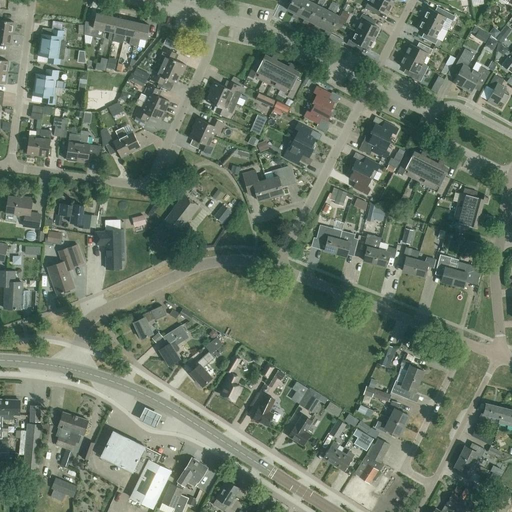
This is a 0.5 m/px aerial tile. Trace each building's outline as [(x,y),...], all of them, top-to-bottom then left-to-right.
[(296,19),(305,0),(291,0),(287,10),(294,13),(292,17),(296,19)] [(307,24),(317,5),(311,2),(311,0),(305,0),(296,19),(298,16),(304,19),(303,22),(307,24)] [(317,30),(327,10),(322,8),(325,1),(323,0),(319,0),(317,5),(307,24),(307,25),(309,21),(315,24),(313,28),(317,30)] [(377,9),(387,14),(393,3),(385,0),(371,0),(369,4),(367,3),(365,8),(375,14),(377,9)] [(331,4),(327,10),(317,30),(318,30),(319,27),(326,30),(324,33),(328,35),(330,32),(338,16),(332,13),(336,6),(331,4)] [(428,8),(423,19),(441,28),(447,31),(452,21),(455,16),(441,9),(438,13),(428,8)] [(102,39),(107,16),(96,13),(94,23),(85,21),(84,26),(84,35),(102,39)] [(0,32),(12,34),(14,22),(0,20),(0,17),(0,14),(0,32)] [(356,30),(374,39),(380,29),(370,24),(372,19),(362,14),(359,19),(361,20),(356,30)] [(112,41),(117,18),(107,16),(102,39),(104,30),(110,32),(108,40),(112,41)] [(125,35),(128,20),(117,18),(112,41),(117,42),(119,34),(125,35)] [(436,38),(441,28),(423,19),(417,30),(427,35),(425,39),(435,44),(438,39),(436,38)] [(133,46),(139,23),(128,20),(125,35),(131,36),(129,45),(133,46)] [(139,23),(133,46),(138,47),(140,39),(146,40),(149,25),(139,23)] [(506,26),(503,30),(508,34),(511,30),(506,26)] [(40,42),(39,45),(59,48),(62,48),(64,31),(52,29),(51,35),(42,34),(41,42),(40,42)] [(369,50),(374,39),(356,30),(351,40),(349,39),(347,44),(357,49),(359,45),(369,50)] [(0,43),(11,45),(12,34),(0,32),(0,43)] [(328,38),(335,42),(338,37),(331,34),(328,38)] [(494,49),(498,42),(489,38),(486,45),(494,49)] [(172,42),(169,48),(177,51),(180,45),(172,42)] [(405,55),(423,64),(428,54),(430,55),(433,50),(422,44),(420,49),(410,44),(405,55)] [(62,48),(59,48),(39,45),(38,56),(48,57),(47,63),(60,65),(60,59),(63,59),(65,48),(62,48)] [(157,64),(162,66),(182,75),(186,65),(173,60),(176,54),(164,48),(157,64)] [(462,88),(472,69),(467,67),(474,54),(465,49),(461,56),(454,68),(459,71),(452,83),(462,88)] [(271,85),(282,64),(276,61),(278,57),(273,54),(271,58),(265,55),(261,62),(256,59),(248,76),(253,79),(255,76),(271,85)] [(418,74),(423,64),(405,55),(399,65),(409,70),(407,75),(417,80),(420,75),(418,74)] [(511,59),(508,57),(501,65),(511,73),(511,59)] [(0,71),(7,73),(8,61),(0,60),(0,71)] [(497,65),(491,61),(487,68),(493,71),(497,65)] [(96,62),(95,68),(104,70),(106,64),(96,62)] [(282,64),(271,85),(288,94),(287,96),(292,99),(300,82),(296,80),(299,73),(299,72),(299,73),(293,70),(295,66),(290,63),(288,67),(282,64)] [(446,63),(441,71),(447,74),(451,66),(446,63)] [(182,75),(162,66),(159,71),(155,69),(150,79),(162,85),(165,79),(176,84),(180,75),(182,75)] [(480,67),(477,72),(472,69),(462,88),(471,93),(478,81),(483,84),(490,72),(484,69),(480,67)] [(35,85),(53,87),(63,89),(64,82),(57,81),(59,71),(46,69),(46,75),(36,74),(35,76),(34,80),(35,82),(34,82),(34,85),(35,85)] [(505,104),(509,96),(504,93),(506,88),(497,83),(500,78),(495,75),(488,87),(493,90),(487,102),(496,107),(499,101),(505,104)] [(213,82),(209,91),(229,100),(236,104),(241,94),(238,92),(241,87),(229,82),(226,88),(213,82)] [(52,94),(53,87),(35,85),(33,87),(33,91),(34,93),(33,93),(33,96),(43,97),(42,103),(54,105),(56,95),(52,94)] [(145,102),(165,111),(170,102),(157,96),(159,90),(148,85),(143,95),(147,97),(145,102)] [(434,85),(432,90),(437,93),(440,88),(434,85)] [(314,104),(334,114),(336,111),(332,108),(335,103),(328,99),(331,94),(316,86),(313,92),(316,94),(312,103),(314,104)] [(210,92),(206,101),(218,107),(215,113),(227,118),(229,112),(232,114),(236,104),(229,100),(209,91),(209,92),(210,92)] [(272,107),(274,101),(258,94),(255,100),(272,107)] [(276,101),(274,107),(287,113),(290,108),(276,101)] [(165,112),(165,111),(145,102),(142,108),(138,106),(134,116),(145,121),(148,115),(160,120),(164,111),(165,112)] [(113,116),(124,111),(118,103),(108,107),(113,116)] [(332,117),(334,114),(314,104),(310,112),(307,110),(303,116),(318,124),(321,118),(327,122),(330,116),(332,117)] [(33,106),(32,113),(43,114),(44,107),(33,106)] [(83,123),(90,124),(91,115),(84,114),(83,123)] [(55,126),(54,136),(60,137),(62,120),(62,119),(54,118),(53,126),(55,126)] [(192,128),(213,137),(215,131),(220,133),(224,123),(212,118),(210,124),(197,118),(192,128)] [(26,154),(37,156),(41,130),(42,120),(38,120),(35,137),(29,136),(26,154)] [(66,138),(68,120),(62,120),(60,137),(66,138)] [(368,131),(390,143),(390,142),(388,141),(392,133),(396,135),(399,129),(384,121),(381,127),(375,123),(372,129),(370,128),(368,131)] [(294,139),(316,150),(312,148),(316,139),(309,136),(312,130),(297,123),(294,129),(298,131),(294,139)] [(119,129),(131,153),(141,148),(133,132),(127,135),(123,127),(119,129)] [(107,144),(106,143),(112,140),(106,128),(101,130),(103,147),(107,144)] [(210,142),(213,137),(192,128),(194,128),(189,138),(201,143),(198,149),(210,154),(215,144),(210,142)] [(121,158),(131,153),(119,129),(115,131),(119,139),(113,142),(121,158)] [(52,131),(41,130),(37,156),(48,157),(51,139),(50,139),(52,131)] [(81,131),(80,135),(77,161),(88,163),(89,155),(91,156),(91,157),(98,158),(100,146),(87,144),(89,132),(81,131)] [(386,151),(390,143),(368,131),(362,144),(372,149),(371,151),(386,159),(389,153),(386,151)] [(77,161),(80,135),(70,134),(68,142),(66,160),(77,161)] [(314,154),(316,150),(294,139),(296,140),(291,149),(288,147),(283,157),(297,165),(302,155),(309,158),(312,153),(314,154)] [(263,142),(257,144),(260,151),(266,149),(263,142)] [(420,182),(431,161),(425,158),(427,154),(422,151),(420,155),(414,151),(410,159),(405,156),(397,173),(402,175),(403,173),(420,182)] [(349,167),(371,179),(369,177),(374,169),(377,171),(380,165),(365,157),(363,163),(356,160),(353,165),(351,164),(349,167)] [(396,168),(399,162),(393,159),(391,158),(388,164),(389,164),(396,168)] [(431,161),(420,182),(437,190),(436,193),(441,195),(449,179),(445,176),(448,169),(442,166),(444,162),(439,160),(437,164),(431,161)] [(394,173),(396,169),(389,165),(386,170),(394,173)] [(234,167),(232,174),(238,176),(240,168),(234,167)] [(265,180),(271,198),(283,194),(281,187),(295,183),(290,168),(288,167),(272,171),(273,177),(265,180)] [(367,187),(371,179),(349,167),(349,168),(353,170),(349,179),(355,182),(353,187),(367,195),(370,189),(367,187)] [(271,198),(265,180),(257,182),(256,176),(245,179),(249,196),(256,194),(258,201),(271,198)] [(463,194),(460,193),(458,203),(481,209),(483,202),(487,203),(488,198),(484,197),(483,199),(476,197),(477,192),(464,189),(463,194)] [(220,199),(223,194),(218,190),(215,195),(220,199)] [(343,207),(346,196),(347,193),(339,190),(334,204),(343,207)] [(190,217),(199,207),(184,195),(173,210),(165,221),(178,232),(190,217)] [(23,199),(8,197),(6,213),(17,214),(17,216),(24,217),(23,226),(39,228),(41,215),(30,213),(32,199),(23,197),(23,199)] [(354,205),(361,208),(364,201),(357,198),(354,205)] [(483,216),(479,215),(481,209),(458,203),(453,222),(455,222),(454,227),(467,231),(469,226),(476,228),(478,221),(482,222),(483,216)] [(73,205),(61,204),(59,215),(62,215),(71,217),(70,223),(79,225),(79,228),(89,229),(91,215),(82,214),(84,206),(73,204),(73,205)] [(377,206),(377,205),(371,204),(367,220),(373,221),(374,218),(382,220),(385,207),(377,206)] [(223,205),(219,211),(226,217),(231,211),(223,205)] [(6,213),(5,221),(16,223),(17,216),(17,214),(6,213)] [(146,223),(144,215),(137,217),(139,225),(146,223)] [(339,240),(341,234),(340,234),(333,231),(333,229),(320,225),(317,238),(324,240),(323,243),(326,244),(325,251),(335,253),(339,240)] [(402,242),(409,244),(413,230),(406,228),(402,242)] [(122,261),(125,261),(124,245),(124,229),(104,230),(104,232),(95,232),(95,244),(105,244),(105,269),(122,269),(122,261)] [(443,240),(445,231),(440,230),(437,238),(443,240)] [(48,233),(46,241),(58,242),(59,235),(60,233),(48,231),(48,233)] [(346,256),(348,249),(355,251),(358,239),(354,238),(355,234),(341,231),(340,234),(341,234),(339,240),(335,253),(346,256)] [(364,261),(374,264),(378,250),(380,241),(367,238),(364,249),(367,250),(364,261)] [(56,294),(75,288),(69,270),(76,268),(75,265),(84,262),(78,244),(62,250),(64,255),(60,257),(62,262),(46,267),(56,294)] [(378,250),(374,264),(385,267),(388,256),(394,257),(396,250),(388,248),(386,252),(378,250)] [(413,274),(417,260),(409,258),(411,249),(406,248),(403,259),(405,260),(402,271),(413,274)] [(440,255),(435,274),(443,276),(441,281),(452,284),(456,270),(457,264),(450,262),(451,258),(440,255)] [(22,257),(13,256),(12,265),(21,265),(22,257)] [(417,260),(413,274),(424,277),(427,266),(433,267),(435,260),(427,258),(425,262),(417,260)] [(456,270),(452,284),(463,287),(465,280),(477,283),(481,268),(466,264),(464,272),(456,270)] [(27,309),(28,291),(22,290),(22,283),(14,282),(14,271),(0,270),(0,285),(5,286),(4,308),(21,309),(27,309)] [(226,302),(225,309),(256,313),(256,315),(261,316),(262,308),(226,302)] [(155,320),(166,315),(162,306),(141,316),(142,319),(134,323),(141,339),(152,334),(147,322),(154,318),(155,320)] [(212,306),(205,311),(214,322),(220,318),(212,306)] [(322,313),(287,307),(284,323),(314,329),(313,333),(318,333),(322,313)] [(189,321),(193,316),(183,310),(179,315),(189,321)] [(179,348),(177,345),(179,344),(185,340),(190,337),(182,325),(177,328),(163,337),(167,345),(159,350),(169,365),(179,359),(175,353),(179,350),(179,348)] [(277,355),(285,329),(279,327),(273,347),(269,346),(267,352),(277,355)] [(152,339),(156,343),(163,337),(159,332),(152,339)] [(344,350),(346,341),(366,346),(364,355),(373,357),(377,341),(341,332),(337,348),(344,350)] [(202,386),(211,378),(202,368),(214,358),(210,354),(221,344),(215,337),(206,346),(210,351),(195,364),(197,367),(190,373),(202,386)] [(312,356),(319,358),(325,342),(319,340),(312,356)] [(323,364),(329,366),(334,347),(328,345),(323,364)] [(378,364),(385,367),(392,349),(385,347),(378,364)] [(238,395),(242,388),(236,385),(239,377),(231,374),(239,358),(233,355),(226,372),(230,374),(223,388),(224,388),(221,395),(234,401),(237,394),(238,395)] [(406,376),(419,381),(423,371),(412,367),(413,364),(403,360),(401,365),(409,368),(406,376)] [(261,375),(267,378),(273,367),(267,363),(261,375)] [(272,387),(277,378),(281,381),(285,374),(275,368),(266,384),(272,387)] [(415,392),(419,381),(406,376),(403,383),(396,380),(391,392),(405,398),(408,389),(415,392)] [(297,382),(293,388),(298,391),(294,398),(299,402),(307,389),(297,382)] [(388,402),(390,395),(366,387),(363,395),(365,395),(362,402),(369,404),(371,398),(372,398),(373,396),(388,402)] [(320,401),(324,404),(327,399),(310,388),(299,404),(313,413),(320,401)] [(280,415),(275,412),(274,414),(267,411),(273,399),(266,395),(260,407),(259,407),(253,419),(268,426),(271,420),(277,422),(280,415)] [(2,419),(13,420),(13,415),(19,415),(20,401),(3,400),(2,419)] [(390,419),(404,426),(409,416),(397,410),(399,404),(392,402),(390,409),(394,411),(390,419)] [(500,418),(502,408),(486,404),(484,413),(482,412),(478,420),(483,423),(487,415),(500,418),(499,423),(500,418)] [(360,405),(357,411),(363,414),(366,408),(360,405)] [(30,406),(30,422),(30,424),(27,424),(22,479),(37,481),(42,425),(39,425),(39,422),(40,422),(40,406),(30,406)] [(161,415),(145,407),(139,420),(155,428),(161,415)] [(500,418),(499,423),(511,426),(511,410),(502,408),(500,418)] [(65,448),(75,416),(63,412),(58,427),(59,427),(56,436),(59,437),(57,445),(65,448)] [(309,427),(312,421),(302,415),(296,425),(295,425),(288,436),(303,446),(312,431),(312,429),(309,427)] [(75,416),(65,448),(73,451),(76,441),(79,442),(81,435),(83,435),(88,420),(75,416)] [(399,436),(404,426),(390,419),(386,426),(378,422),(376,427),(386,432),(387,430),(399,436)] [(337,438),(345,425),(338,420),(330,433),(337,438)] [(357,426),(367,433),(370,428),(360,421),(357,426)] [(358,437),(355,443),(366,450),(373,439),(357,429),(354,435),(358,437)] [(133,472),(136,464),(146,446),(113,430),(100,457),(133,472)] [(492,444),(493,440),(491,438),(475,430),(472,436),(488,444),(489,443),(492,444)] [(7,444),(7,438),(2,438),(0,438),(0,460),(9,460),(9,444),(7,444)] [(390,445),(378,439),(375,445),(387,451),(390,445)] [(88,460),(95,443),(87,441),(81,458),(88,460)] [(333,442),(323,458),(333,465),(342,452),(344,448),(333,442)] [(473,463),(477,465),(485,449),(474,444),(471,450),(465,446),(460,457),(473,463)] [(381,463),(384,457),(387,451),(375,445),(374,447),(371,445),(366,455),(354,474),(359,477),(369,484),(372,479),(375,481),(381,472),(378,470),(382,463),(381,463)] [(161,454),(146,446),(136,464),(133,472),(141,475),(130,497),(153,508),(171,471),(157,464),(161,454)] [(487,452),(500,458),(503,453),(490,446),(487,452)] [(348,451),(346,455),(342,452),(333,465),(344,472),(354,455),(348,451)] [(471,467),(473,463),(460,457),(455,467),(460,469),(458,474),(469,480),(475,469),(471,467)] [(185,486),(187,482),(199,463),(192,458),(177,481),(178,482),(185,486)] [(199,463),(187,482),(195,486),(198,482),(207,468),(199,463)] [(73,498),(78,487),(56,478),(51,489),(73,498)] [(229,506),(240,488),(227,480),(216,498),(229,506)] [(181,495),(185,486),(178,482),(176,486),(170,484),(162,503),(168,505),(175,508),(172,511),(182,511),(186,503),(189,498),(181,495)] [(485,498),(489,493),(475,484),(471,490),(485,498)] [(28,487),(28,486),(17,486),(16,511),(27,511),(28,497),(32,497),(32,487),(28,487)] [(495,511),(501,511),(506,503),(509,497),(499,492),(490,509),(495,511)] [(450,511),(459,498),(452,494),(440,511),(435,509),(433,511),(450,511)] [(189,498),(186,503),(193,506),(196,500),(189,497),(189,498)] [(463,511),(468,504),(459,498),(450,511),(463,511)]
